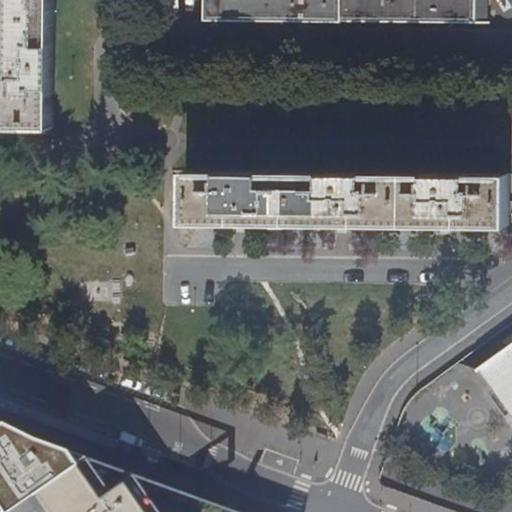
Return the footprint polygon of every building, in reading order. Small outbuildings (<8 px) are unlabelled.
[(12,0),(12,84),(11,130),(63,130),(64,0),(12,0)] [(204,0),(204,19),(476,22),(476,0),(204,0)] [(510,174),(185,169),(185,198),(185,216),(234,216),(234,222),(256,223),(277,223),(277,217),(336,218),(337,224),(358,225),(379,225),(379,218),(426,219),(425,225),(455,226),(483,226),(483,219),(510,219),(510,174)] [(472,354),(481,366),(508,347),(503,341),(483,355),(479,349),(472,354)] [(480,371),(481,370),(511,413),(511,344),(508,347),(481,366),(478,369),(480,371)] [(0,511),(17,511),(27,505),(91,462),(0,425),(0,511)] [(230,511),(231,511),(91,462),(27,505),(32,511),(230,511)]
